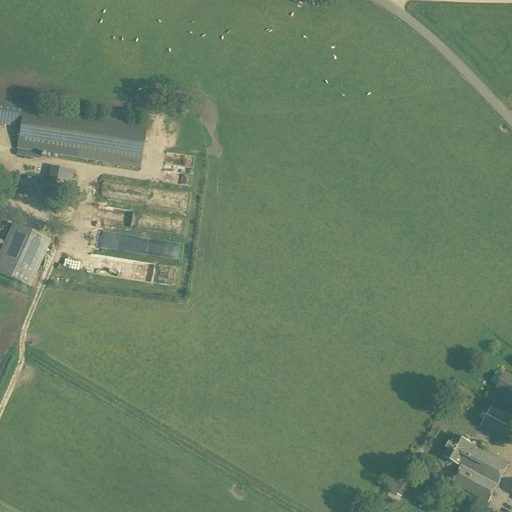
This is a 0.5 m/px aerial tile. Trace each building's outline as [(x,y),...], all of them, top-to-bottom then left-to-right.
[(141,168),(147,124),(86,116),(5,103),(0,102),(0,124),(21,128),(17,149),(79,159),(141,168)] [(53,170),(45,171),(47,186),(59,185),(58,179),(68,177),(68,172),(72,171),(70,162),(67,163),(67,165),(57,167),(56,161),(51,161),(53,170)] [(34,197),(37,181),(19,178),(16,194),(34,197)] [(0,273),(30,287),(51,241),(14,225),(0,255),(0,273)] [(511,378),(504,374),(496,388),(493,395),(501,399),(504,393),(511,396),(511,378)] [(505,439),(511,425),(511,417),(492,406),(481,425),(505,439)] [(456,437),(445,457),(463,467),(454,483),(489,502),(509,466),(474,447),(467,443),(456,437)] [(402,497),(415,474),(405,468),(392,491),(402,497)]
